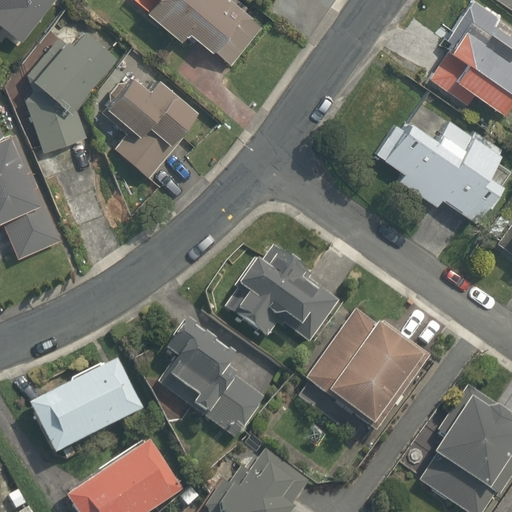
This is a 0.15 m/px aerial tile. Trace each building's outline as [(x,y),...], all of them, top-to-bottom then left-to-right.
[(63,0),(0,0),(0,6),(9,14),(3,22),(30,43),(63,0)] [(241,0),(145,0),(143,4),(158,15),(154,20),(197,52),(204,42),(231,62),(265,17),(241,0)] [(511,37),(498,29),(503,21),(474,5),(431,82),(477,108),(480,101),(511,119),(511,37)] [(94,141),(87,113),(130,63),(96,34),(83,50),(72,40),(39,80),(49,89),(27,115),(44,156),(94,141)] [(190,156),(216,123),(165,82),(158,91),(135,73),(108,106),(137,130),(123,148),(161,178),(183,151),(190,156)] [(456,204),(489,227),(511,193),(511,191),(502,185),(511,170),(511,152),(462,118),(443,145),(411,122),(387,156),(417,177),(409,187),(449,214),(456,204)] [(62,241),(15,134),(6,138),(0,123),(0,231),(3,231),(16,261),(62,241)] [(269,248),(224,316),(260,340),(272,322),(307,345),(340,295),(269,248)] [(378,435),(425,361),(348,313),(301,386),(378,435)] [(274,382),(183,325),(162,358),(173,364),(155,393),(235,444),(274,382)] [(148,413),(118,358),(27,408),(57,463),(148,413)] [(492,511),(511,479),(511,414),(469,388),(436,442),(441,445),(415,489),(452,511),(492,511)] [(166,511),(188,498),(150,442),(64,501),(71,511),(166,511)] [(198,511),(289,511),(308,485),(263,453),(234,494),(219,483),(198,511)]
